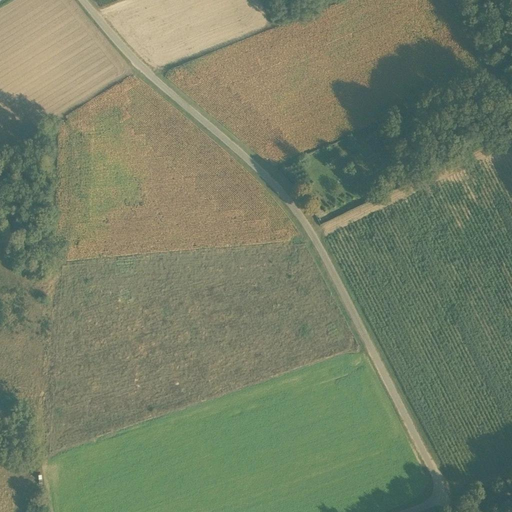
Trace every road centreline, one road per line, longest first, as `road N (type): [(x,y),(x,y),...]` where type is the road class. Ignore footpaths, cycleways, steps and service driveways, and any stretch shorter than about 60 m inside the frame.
road 1 (unclassified): [(448,502),(316,240),(274,182),(156,79),(85,0)]
road 2 (track): [(456,0),(511,125)]
